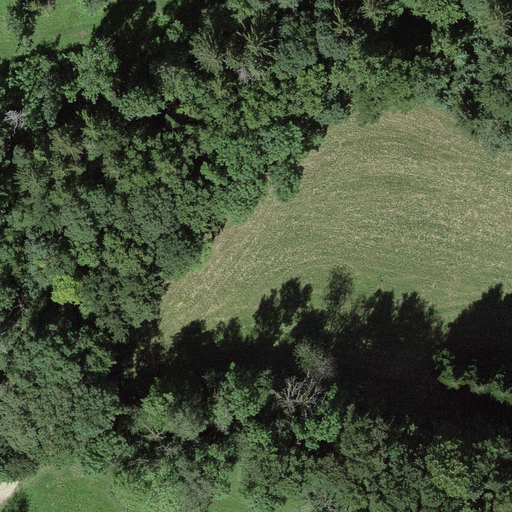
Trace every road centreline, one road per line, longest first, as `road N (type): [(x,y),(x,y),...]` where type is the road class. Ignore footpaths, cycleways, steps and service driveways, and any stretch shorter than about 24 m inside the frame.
road 1 (track): [(511,356),(330,334),(250,348),(31,433)]
road 2 (track): [(0,489),(27,454),(31,433),(0,373)]
